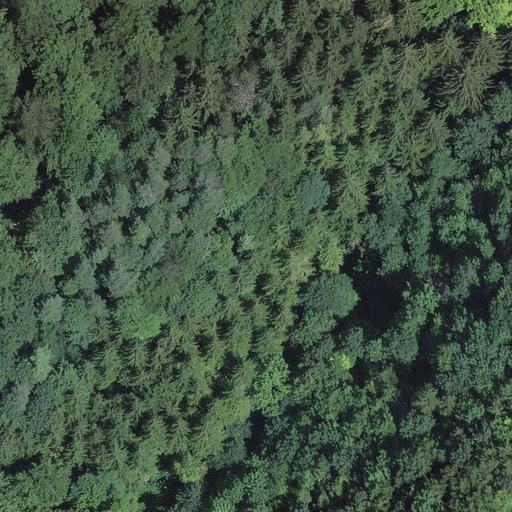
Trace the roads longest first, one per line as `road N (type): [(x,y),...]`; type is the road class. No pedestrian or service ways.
road 1 (track): [(511,152),(484,167),(341,326),(259,461),(217,511)]
road 2 (track): [(32,220),(157,99),(249,44),(357,0)]
road 3 (track): [(0,298),(32,220),(16,156),(14,72),(28,0)]
